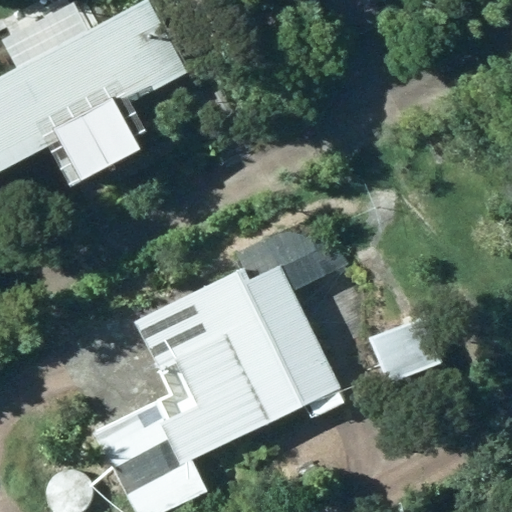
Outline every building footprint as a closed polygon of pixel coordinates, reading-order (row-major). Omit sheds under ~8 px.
[(0,75),(0,170),(190,72),(152,0),(146,0),(89,29),(73,0),(62,0),(1,32),(19,66),(0,75)] [(422,138),(437,166),(465,151),(450,124),(422,138)] [(249,267),(139,326),(175,395),(98,434),(138,511),(175,511),(214,492),(201,468),(313,408),(320,421),(350,406),(344,392),(348,389),(271,243),(244,257),(249,267)] [(313,281),(324,275),(326,263),(316,256),(304,261),(303,273),(313,281)] [(378,337),(399,388),(447,368),(426,316),(378,337)] [(322,444),(286,464),(302,492),(337,474),(322,444)]
